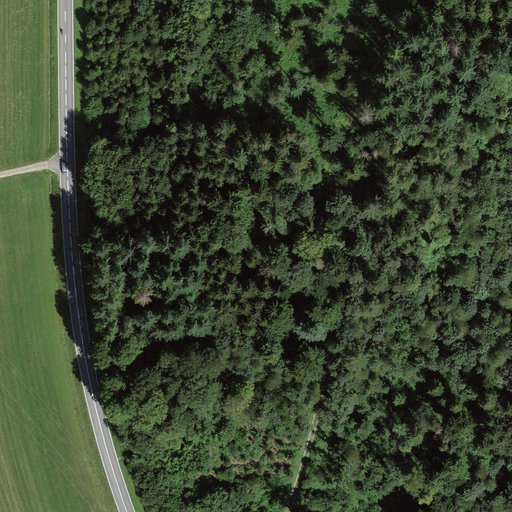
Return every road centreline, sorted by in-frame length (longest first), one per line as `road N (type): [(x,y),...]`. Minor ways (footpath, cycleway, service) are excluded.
road 1 (track): [(407,0),(341,158),(318,412),(291,511)]
road 2 (secondary): [(65,0),(75,304),(125,511)]
